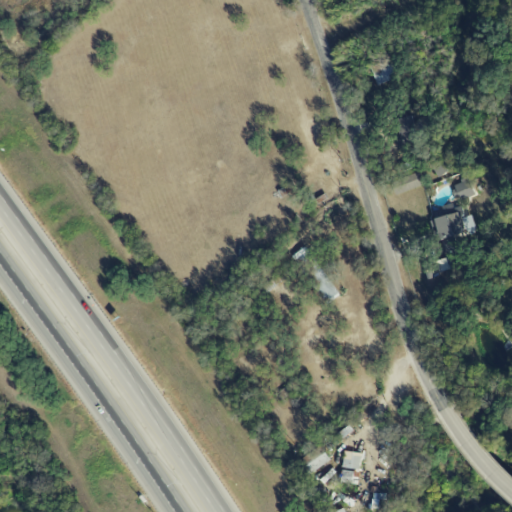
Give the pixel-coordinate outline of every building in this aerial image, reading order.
[(400,147),(418,142),(412,116),(394,121),(400,147)] [(394,196),(424,186),(420,173),(390,182),(394,196)] [(455,183),(460,200),(475,196),(471,179),(455,183)] [(431,221),(437,242),(476,231),(472,216),(462,219),(460,213),(431,221)] [(448,270),(447,261),(438,261),(439,271),(448,270)] [(331,460),(320,446),(298,464),(310,478),(331,460)] [(342,468),(360,471),(362,454),(345,451),(342,468)] [(341,482),(354,484),(355,472),(342,471),(341,482)]
